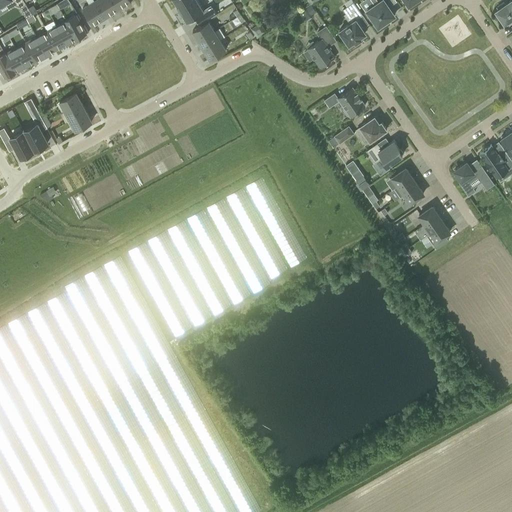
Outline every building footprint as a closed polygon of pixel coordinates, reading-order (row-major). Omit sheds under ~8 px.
[(32,14),(28,7),(23,0),(0,0),(0,5),(8,1),(20,7),(26,18),(32,14)] [(68,0),(62,0),(58,3),(60,9),(71,3),(68,0)] [(95,0),(82,8),(93,26),(106,18),(95,0)] [(111,0),(95,0),(106,18),(118,10),(111,0)] [(129,0),(111,0),(118,10),(131,3),(129,0)] [(173,0),(177,5),(179,9),(193,0),(173,0)] [(197,0),(193,0),(179,9),(181,13),(182,13),(187,21),(195,15),(196,17),(195,18),(199,24),(216,14),(211,5),(203,9),(197,0)] [(368,12),(366,14),(370,19),(372,18),(378,26),(394,15),(384,0),(380,0),(367,10),(368,12)] [(500,8),(496,10),(504,23),(511,19),(511,20),(511,0),(510,0),(506,4),(504,2),(499,6),(500,8)] [(339,30),(340,32),(339,34),(342,37),(344,37),(349,44),(365,33),(356,19),(363,15),(353,1),(343,9),(346,13),(343,14),(350,23),(339,30)] [(57,4),(48,9),(49,12),(50,14),(60,9),(57,4)] [(296,4),(291,8),(294,14),(300,10),(296,4)] [(32,5),(28,7),(32,14),(36,12),(32,5)] [(310,6),(305,9),(310,16),(315,12),(310,6)] [(291,8),(283,12),(287,18),(294,14),(291,8)] [(76,15),(65,20),(66,21),(76,38),(75,38),(76,39),(86,34),(76,15)] [(66,21),(57,26),(66,43),(75,38),(76,38),(66,21)] [(192,30),(198,40),(214,30),(208,21),(192,30)] [(257,38),(266,31),(260,22),(251,28),(257,38)] [(57,26),(47,31),(57,49),(66,43),(57,26)] [(308,49),(304,52),(310,60),(314,57),(320,66),(330,60),(328,58),(333,54),(327,46),(336,40),(326,26),(317,32),(321,38),(307,48),(308,49)] [(16,29),(8,34),(10,38),(19,33),(16,29)] [(198,40),(204,49),(220,40),(214,30),(198,40)] [(40,35),(37,37),(46,55),(52,52),(51,51),(54,50),(57,49),(47,31),(40,35)] [(8,34),(2,37),(4,42),(10,38),(8,34)] [(37,37),(26,42),(36,60),(46,55),(37,37)] [(220,40),(204,49),(210,59),(226,49),(220,40)] [(26,42),(16,48),(25,66),(29,63),(36,60),(26,42)] [(5,54),(15,71),(25,66),(16,48),(5,54)] [(0,67),(5,77),(15,72),(15,71),(5,54),(5,53),(0,55),(0,67)] [(349,114),(350,115),(365,105),(361,99),(361,98),(357,92),(357,93),(353,87),(338,97),(335,92),(324,99),(329,107),(339,100),(345,108),(344,109),(348,115),(349,114)] [(81,101),(76,91),(60,99),(65,109),(81,101)] [(31,97),(24,101),(28,108),(35,105),(31,97)] [(86,110),(81,101),(65,109),(70,119),(86,110)] [(76,129),(92,120),(86,110),(70,119),(76,129)] [(370,141),(386,129),(381,121),(379,122),(374,116),(359,126),(360,127),(356,130),(359,133),(363,131),(370,141)] [(23,129),(35,150),(34,148),(37,146),(38,148),(48,142),(41,131),(40,129),(46,126),(47,128),(47,127),(42,117),(35,121),(36,123),(24,130),(23,129)] [(339,142),(353,132),(348,125),(335,135),(339,142)] [(506,133),(500,138),(511,153),(511,152),(511,129),(511,128),(505,132),(506,133)] [(9,136),(3,139),(9,149),(15,146),(21,157),(34,150),(34,151),(35,150),(23,129),(23,130),(10,137),(9,136)] [(380,159),(385,167),(402,156),(400,154),(402,153),(393,140),(381,149),(377,143),(366,151),(374,163),(380,159)] [(491,144),(480,152),(486,161),(485,162),(490,169),(491,168),(497,177),(511,166),(511,159),(501,145),(495,149),(491,144)] [(352,160),(345,165),(363,190),(370,185),(352,160)] [(467,161),(454,170),(461,180),(459,182),(468,195),(475,190),(470,182),(480,175),(488,187),(494,183),(482,166),(476,171),(473,167),(471,168),(467,161)] [(392,176),(398,185),(412,176),(406,167),(392,176)] [(404,193),(417,184),(412,176),(398,185),(394,188),(400,196),(404,193)] [(417,184),(404,193),(410,202),(423,193),(417,184)] [(373,193),(368,197),(369,198),(372,203),(376,200),(378,199),(373,193)] [(432,205),(419,215),(425,223),(438,214),(432,205)] [(431,232),(444,222),(438,214),(425,223),(419,227),(425,236),(427,235),(431,232)] [(431,232),(427,235),(433,243),(436,248),(448,240),(444,235),(450,231),(444,222),(431,232)]
